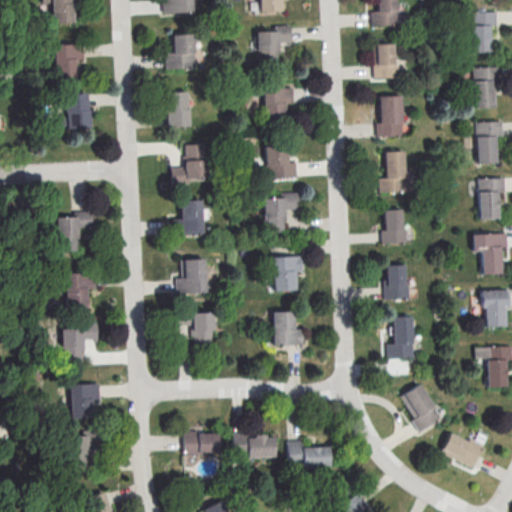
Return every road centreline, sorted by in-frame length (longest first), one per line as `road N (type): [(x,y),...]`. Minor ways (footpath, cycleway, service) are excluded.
road 1 (residential): [(327,0),(347,381),(384,451),(431,491),(474,511)]
road 2 (residential): [(128,167),(152,511)]
road 3 (residential): [(138,390),(296,390),(347,381)]
road 4 (residential): [(128,167),(120,0)]
road 5 (residential): [(0,172),(128,167)]
